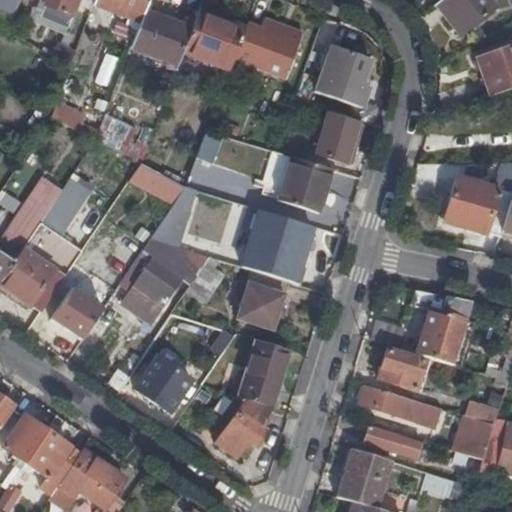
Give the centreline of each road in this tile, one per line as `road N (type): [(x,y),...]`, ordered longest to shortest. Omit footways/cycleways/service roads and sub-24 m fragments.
road 1 (residential): [(357,253),(407,102),(399,40),(333,0)]
road 2 (residential): [(0,356),(230,511)]
road 3 (residential): [(276,511),(357,253)]
road 4 (residential): [(511,286),(357,253)]
